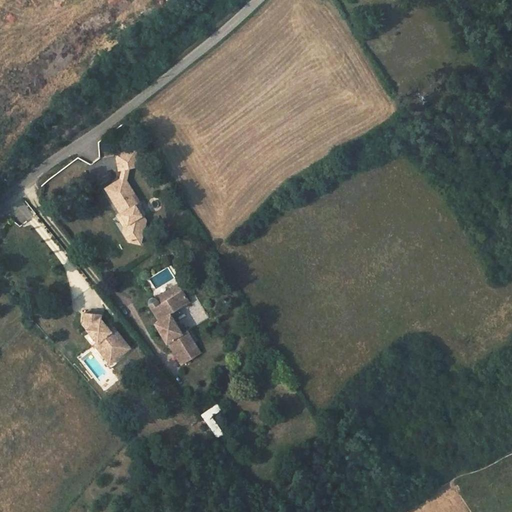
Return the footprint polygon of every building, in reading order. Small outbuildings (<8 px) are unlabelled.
[(473,120),(463,127),(468,135),(478,127),(473,120)] [(139,150),(119,153),(122,169),(125,168),(131,168),(141,166),(139,150)] [(128,180),(126,177),(123,178),(108,188),(123,213),(130,225),(128,235),(131,240),(141,242),(156,234),(145,215),(143,215),(137,206),(140,204),(142,203),(128,180)] [(146,213),(140,204),(137,206),(143,215),(146,213)] [(130,225),(123,213),(119,215),(126,226),(125,230),(128,235),(130,225)] [(57,262),(66,256),(39,214),(30,219),(57,262)] [(77,295),(91,287),(79,265),(65,272),(77,295)] [(177,286),(155,300),(159,306),(181,292),(177,286)] [(188,304),(181,292),(159,306),(155,300),(153,300),(152,300),(150,301),(149,303),(159,321),(156,323),(168,343),(170,342),(183,364),(200,354),(186,332),(181,335),(169,315),(188,304)] [(83,312),(82,323),(96,342),(93,344),(101,354),(104,351),(116,353),(126,345),(110,324),(106,327),(99,318),(100,314),(83,312)] [(260,365),(264,372),(271,368),(267,362),(260,365)] [(271,368),(264,372),(269,380),(279,374),(275,366),(271,368)] [(217,404),(201,415),(218,438),(223,434),(212,417),(221,410),(217,404)]
